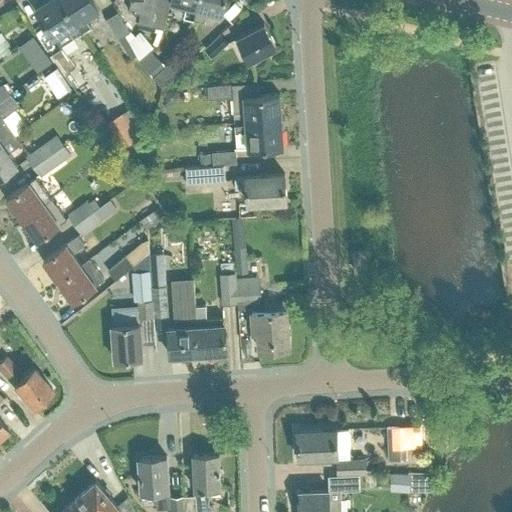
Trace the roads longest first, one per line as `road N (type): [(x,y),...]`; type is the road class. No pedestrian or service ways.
road 1 (residential): [(333,382),(314,0)]
road 2 (residential): [(511,369),(333,382)]
road 3 (residential): [(93,406),(0,268)]
road 4 (residential): [(93,406),(149,392),(253,386)]
road 5 (residential): [(257,511),(253,386)]
road 6 (residential): [(0,482),(93,406)]
